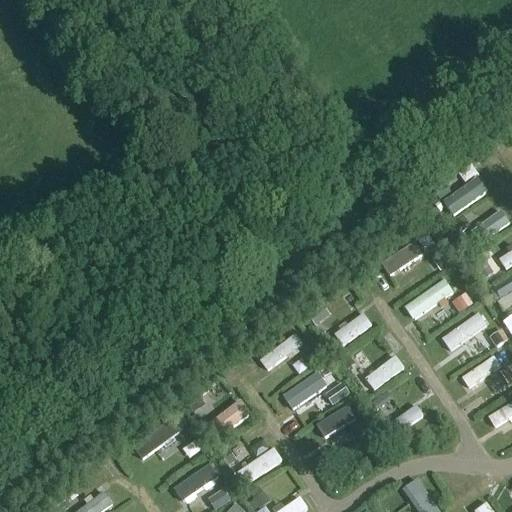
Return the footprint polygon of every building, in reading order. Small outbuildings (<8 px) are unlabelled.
[(511,162),(503,146),(490,154),(505,182),(511,178),(511,162)] [(444,185),(433,193),(441,204),(453,195),(444,185)] [(511,218),(506,211),(475,233),(484,246),(511,225),(511,218)] [(397,278),(428,257),(418,242),(386,263),(397,278)] [(511,245),(499,254),(510,271),(511,270),(511,245)] [(443,255),(436,261),(444,271),(451,265),(443,255)] [(480,256),(470,262),(477,273),(487,266),(480,256)] [(418,323),(459,293),(450,280),(409,310),(418,323)] [(471,294),(456,302),(463,313),(477,305),(471,294)] [(346,349),(378,327),(369,314),(337,336),(346,349)] [(447,340),(456,353),(493,327),(484,314),(447,340)] [(499,332),(489,339),(497,351),(508,343),(499,332)] [(315,351),(304,359),(312,369),(323,361),(315,351)] [(402,357),(367,381),(375,393),(410,369),(402,357)] [(475,390),(507,368),(499,357),(467,379),(475,390)] [(348,358),(343,362),(349,370),(354,366),(348,358)] [(288,397),(299,412),(334,388),(323,372),(288,397)] [(197,397),(186,405),(194,415),(205,407),(197,397)] [(382,399),(375,403),(380,410),(387,406),(382,399)] [(248,401),(212,423),(222,439),(258,416),(248,401)] [(346,430),(363,421),(356,407),(321,424),(331,445),(338,442),(345,455),(356,450),(346,430)] [(424,407),(392,423),(397,435),(430,419),(424,407)] [(498,429),(511,423),(511,407),(493,414),(498,429)] [(179,415),(170,421),(179,434),(188,427),(179,415)] [(360,425),(353,431),(362,443),(369,437),(360,425)] [(190,463),(205,453),(199,443),(183,453),(190,463)] [(250,488),(289,462),(280,448),(241,474),(250,488)] [(214,465),(181,489),(191,503),(225,479),(214,465)] [(445,511),(425,480),(408,490),(421,511),(445,511)] [(233,488),(211,497),(217,511),(238,502),(233,488)] [(115,494),(84,511),(110,511),(122,505),(115,494)] [(264,494),(253,502),(259,511),(270,503),(264,494)] [(283,511),(312,511),(315,510),(306,497),(283,511)] [(62,498),(53,505),(58,511),(64,511),(70,508),(62,498)] [(481,510),(481,511),(500,511),(496,502),(481,510)]
